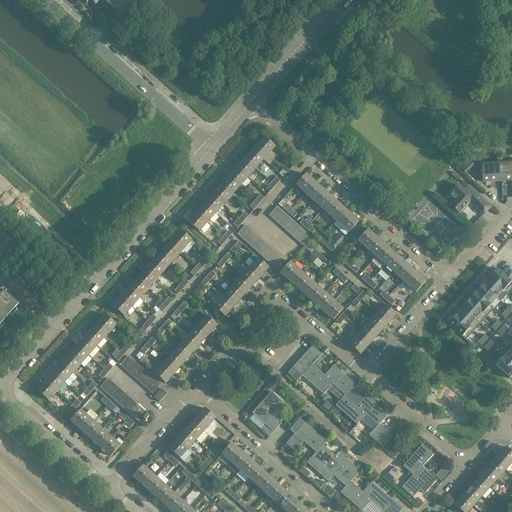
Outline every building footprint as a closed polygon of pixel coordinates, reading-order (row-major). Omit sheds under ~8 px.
[(82,0),(86,3),(89,0),(94,5),(99,0),(102,0),(114,10),(122,0),(82,0)] [(335,77),(332,80),(341,88),(344,85),(342,82),(338,79),(335,77)] [(275,147),(264,137),(256,146),(261,150),(257,154),(263,160),(275,147)] [(263,160),(257,154),(261,150),(256,146),(244,159),(255,169),(258,166),(263,160)] [(255,169),(244,159),(236,168),(247,178),(249,175),(255,169)] [(482,164),(482,168),(483,182),(501,181),(500,163),(482,164)] [(510,163),(500,163),(501,181),(511,180),(510,163)] [(247,178),(236,168),(228,177),(239,186),(241,184),(247,178)] [(283,178),(288,172),(284,168),(279,174),(283,178)] [(304,193),(314,182),(305,174),(295,185),(304,193)] [(239,186),(228,177),(220,186),(231,195),(233,194),(239,186)] [(276,177),(272,182),(276,185),(280,181),(276,177)] [(276,185),(272,182),(268,186),(266,185),(261,191),(266,196),(276,185)] [(314,201),(323,190),(314,182),(304,193),(306,195),(314,201)] [(483,214),(490,207),(461,182),(467,188),(469,189),(466,193),(458,185),(449,195),(454,200),(450,205),(460,214),(470,202),(483,214)] [(511,189),(511,185),(503,188),(506,196),(511,193),(511,189)] [(231,195),(220,186),(212,195),(223,204),(224,203),(231,195)] [(331,208),(336,202),(323,190),(314,201),(317,204),(323,209),(327,204),(331,208)] [(223,204),(212,195),(204,204),(215,213),(216,213),(223,204)] [(260,195),(255,201),(259,204),(264,199),(260,195)] [(255,201),(249,207),(253,210),(259,204),(255,201)] [(335,221),(345,210),(336,202),(331,208),(327,204),(323,209),(327,213),(335,221)] [(285,203),(281,208),(287,213),(291,209),(285,203)] [(215,213),(204,204),(196,213),(207,222),(215,213)] [(273,219),(281,210),(277,206),(269,216),(273,219)] [(291,209),(287,213),(293,218),(297,214),(291,209)] [(277,223),(285,214),(281,210),(273,219),(277,223)] [(348,232),(358,221),(345,210),(335,221),(348,232)] [(207,222),(196,213),(188,222),(199,232),(207,222)] [(244,213),(239,219),(243,222),(248,216),(244,213)] [(281,226),(289,217),(285,214),(277,223),(281,226)] [(285,230),(293,221),(289,217),(281,226),(285,230)] [(239,219),(233,225),(237,228),(243,222),(239,219)] [(303,219),(299,224),(305,229),(309,225),(303,219)] [(289,234),(297,225),(293,221),(285,230),(289,234)] [(237,235),(241,238),(249,229),(245,225),(237,235)] [(293,237),(301,228),(297,225),(289,234),(293,237)] [(309,225),(305,229),(311,234),(315,230),(309,225)] [(297,241),(305,232),(301,228),(293,237),(297,241)] [(241,238),(245,242),(253,233),(249,229),(241,238)] [(367,249),(377,237),(367,229),(358,240),(367,249)] [(191,240),(180,231),(172,240),(177,244),(174,248),(180,253),(191,240)] [(228,231),(223,237),(227,240),(232,234),(228,231)] [(312,238),(305,232),(297,241),(304,247),(307,244),(312,238)] [(245,242),(249,245),(257,236),(253,233),(245,242)] [(329,243),(325,247),(331,252),(335,248),(344,238),(340,234),(331,244),(329,243)] [(249,245),(253,249),(261,240),(257,236),(249,245)] [(321,236),(318,240),(324,246),(327,242),(322,238),(323,238),(321,236)] [(223,237),(217,243),(221,246),(227,240),(223,237)] [(376,257),(386,245),(377,237),(367,249),(376,257)] [(180,253),(174,248),(177,244),(172,240),(161,253),(172,262),(174,260),(180,253)] [(261,240),(253,249),(257,253),(265,243),(261,240)] [(238,241),(234,246),(238,249),(242,245),(238,241)] [(265,243),(257,253),(261,256),(269,247),(265,243)] [(385,265),(395,253),(386,245),(376,257),(377,258),(385,265)] [(234,246),(230,250),(234,254),(238,249),(234,246)] [(269,247),(261,256),(265,260),(273,251),(269,247)] [(314,249),(311,253),(317,259),(320,255),(314,249)] [(273,251),(265,260),(269,263),(277,254),(273,251)] [(172,262),(161,253),(153,262),(164,271),(166,269),(172,262)] [(227,253),(222,259),(226,263),(231,257),(227,253)] [(394,273),(404,261),(395,253),(385,265),(387,266),(394,273)] [(257,258),(253,254),(249,259),(253,263),(257,258)] [(269,263),(273,267),(281,258),(277,254),(269,263)] [(320,255),(317,259),(323,264),(326,260),(320,255)] [(268,268),(257,258),(253,263),(249,267),(260,277),(268,268)] [(285,261),(281,258),(273,267),(277,271),(285,261)] [(222,259),(217,265),(221,269),(226,263),(222,259)] [(347,259),(344,263),(349,268),(353,265),(347,259)] [(201,261),(195,267),(199,271),(205,265),(201,261)] [(411,279),(416,273),(404,261),(394,273),(396,275),(403,280),(407,275),(411,279)] [(164,271),(153,262),(145,270),(156,280),(157,278),(164,271)] [(299,279),(303,274),(301,272),(290,262),(280,273),(289,281),(294,275),(299,279)] [(353,265),(349,268),(355,274),(359,270),(353,265)] [(195,267),(190,273),(194,277),(199,271),(195,267)] [(259,278),(260,277),(249,267),(241,276),(252,286),(259,278)] [(336,269),(333,273),(338,278),(342,274),(336,269)] [(511,282),(496,269),(489,278),(507,294),(504,290),(511,282)] [(156,280),(145,270),(137,279),(148,289),(149,288),(156,280)] [(211,271),(206,277),(210,281),(215,275),(211,271)] [(403,280),(416,292),(426,281),(416,273),(411,279),(407,275),(403,280)] [(316,285),(311,281),(307,278),(303,274),(299,279),(294,275),(289,281),(301,292),(302,292),(307,286),(312,290),(316,285)] [(338,278),(344,283),(348,279),(342,274),(338,278)] [(365,275),(361,279),(367,284),(371,280),(365,275)] [(251,288),(252,286),(241,276),(233,285),(244,295),(251,288)] [(206,277),(201,283),(204,287),(210,281),(206,277)] [(507,294),(489,278),(482,285),(500,301),(507,294)] [(148,289),(137,279),(129,288),(140,298),(141,297),(148,289)] [(184,279),(179,285),(183,289),(188,283),(184,279)] [(371,280),(367,284),(373,290),(377,286),(371,280)] [(179,285),(174,291),(178,295),(183,289),(179,285)] [(242,297),(244,295),(233,285),(226,294),(230,298),(227,302),(233,308),(242,297)] [(315,304),(325,293),(316,285),(312,290),(307,286),(302,292),(315,304)] [(357,294),(360,290),(354,285),(351,289),(357,294)] [(500,301),(482,285),(475,293),(493,309),(494,309),(490,305),(496,298),(500,302),(500,301)] [(140,298),(129,288),(121,297),(132,307),(140,298)] [(0,324),(18,304),(4,291),(0,294),(0,324)] [(362,291),(357,297),(361,301),(367,295),(362,291)] [(383,291),(379,295),(385,300),(389,296),(383,291)] [(324,312),(334,301),(325,293),(315,304),(324,312)] [(493,309),(475,293),(468,301),(486,317),(493,309)] [(233,308),(227,302),(230,298),(226,294),(214,307),(225,317),(233,308)] [(389,296),(385,300),(391,306),(395,302),(389,296)] [(132,307),(121,297),(112,306),(123,316),(132,307)] [(168,297),(163,303),(167,307),(172,301),(168,297)] [(357,297),(352,303),(356,307),(361,301),(357,297)] [(333,320),(343,309),(334,301),(324,312),(333,320)] [(486,317),(468,301),(462,308),(480,324),(486,317)] [(183,302),(178,308),(182,312),(187,306),(183,302)] [(163,303),(158,309),(162,313),(167,307),(163,303)] [(387,324),(396,315),(385,305),(376,314),(381,319),(387,324)] [(178,308),(173,314),(177,318),(182,312),(178,308)] [(480,324),(462,308),(455,315),(473,332),(480,324)] [(346,309),(341,315),(345,318),(350,313),(346,309)] [(209,335),(217,325),(203,313),(199,317),(202,320),(198,325),(209,335)] [(104,337),(116,324),(105,314),(97,324),(102,328),(98,332),(104,337)] [(387,324),(381,319),(376,314),(368,323),(373,327),(379,333),(387,325),(387,324)] [(153,315),(148,320),(152,324),(157,319),(153,315)] [(341,315),(336,321),(340,324),(345,318),(341,315)] [(473,332),(455,315),(447,324),(465,340),(473,332)] [(148,320),(142,327),(146,330),(152,324),(148,320)] [(168,320),(162,326),(166,330),(171,324),(168,320)] [(378,335),(379,333),(373,327),(368,323),(360,332),(365,336),(362,340),(368,346),(378,335)] [(104,337),(98,332),(102,328),(97,324),(85,336),(96,346),(104,337)] [(208,335),(209,335),(198,325),(190,334),(201,344),(208,335)] [(162,326),(157,332),(161,335),(166,330),(162,326)] [(368,346),(362,340),(365,336),(360,332),(349,345),(360,355),(368,346)] [(200,345),(201,344),(190,334),(182,343),(193,353),(200,345)] [(96,346),(85,336),(77,345),(88,355),(96,346)] [(151,338),(146,344),(150,348),(155,342),(151,338)] [(191,355),(193,353),(182,343),(174,352),(185,362),(191,355)] [(146,344),(141,350),(145,353),(150,348),(146,344)] [(88,355),(77,345),(69,354),(80,364),(88,355)] [(125,346),(120,352),(124,355),(129,349),(125,346)] [(312,346),(307,352),(317,360),(321,355),(312,346)] [(511,353),(507,349),(500,356),(499,354),(498,355),(511,367),(511,353)] [(114,354),(116,356),(114,358),(118,361),(124,355),(120,352),(118,350),(114,354)] [(139,352),(135,357),(139,360),(143,355),(139,352)] [(183,364),(185,362),(174,352),(166,361),(171,365),(167,369),(173,374),(183,364)] [(317,360),(307,352),(303,357),(312,365),(317,360)] [(80,364),(69,354),(61,363),(72,373),(80,364)] [(511,375),(511,367),(498,355),(491,363),(509,379),(511,375)] [(128,356),(120,365),(124,369),(132,360),(128,356)] [(312,365),(303,357),(298,362),(308,370),(312,365)] [(108,364),(104,370),(108,373),(116,364),(111,360),(110,362),(109,363),(109,364),(108,364)] [(128,373),(136,363),(132,360),(124,369),(128,373)] [(173,374),(167,369),(171,365),(166,361),(154,374),(165,384),(173,374)] [(308,370),(298,362),(293,368),(302,376),(303,376),(308,370)] [(72,373),(61,363),(53,372),(64,382),(72,373)] [(132,376),(140,367),(136,363),(128,373),(132,376)] [(312,365),(308,370),(303,376),(324,394),(330,387),(326,383),(332,377),(327,373),(325,376),(312,365)] [(333,366),(327,373),(332,377),(326,383),(330,387),(332,385),(345,396),(346,395),(355,385),(333,366)] [(140,367),(132,376),(136,380),(144,371),(140,367)] [(302,376),(293,368),(288,374),(296,382),(302,376)] [(104,370),(98,376),(102,379),(108,373),(104,370)] [(140,383),(148,374),(144,371),(136,380),(140,383)] [(64,382),(53,372),(45,381),(56,391),(64,382)] [(144,387),(152,378),(148,374),(140,383),(144,387)] [(104,391),(112,382),(108,378),(100,388),(104,391)] [(148,390),(156,381),(152,378),(144,387),(148,390)] [(56,391),(45,381),(37,391),(48,400),(56,391)] [(156,381),(148,390),(152,394),(160,385),(156,381)] [(93,382),(88,388),(92,391),(97,385),(93,382)] [(108,395),(116,386),(112,382),(104,391),(108,395)] [(112,398),(120,389),(116,386),(108,395),(112,398)] [(88,388),(82,393),(86,397),(92,391),(88,388)] [(116,402),(124,393),(120,389),(112,398),(116,402)] [(154,397),(159,402),(166,394),(161,389),(154,397)] [(120,406),(128,396),(124,393),(116,402),(120,406)] [(271,415),(282,402),(271,393),(252,414),(273,433),(281,424),(271,415)] [(358,406),(346,395),(345,396),(335,406),(357,425),(363,417),(359,413),(365,406),(361,403),(358,406)] [(124,409),(132,400),(128,396),(120,406),(124,409)] [(388,415),(367,396),(361,403),(365,406),(359,413),(363,417),(365,415),(378,425),(378,426),(379,425),(388,415)] [(104,397),(101,401),(107,406),(110,402),(104,397)] [(77,399),(72,405),(76,409),(81,403),(77,399)] [(128,413),(136,404),(132,400),(124,409),(128,413)] [(328,400),(324,405),(329,409),(333,405),(328,400)] [(110,402),(107,406),(113,412),(116,407),(110,402)] [(147,415),(148,414),(136,404),(128,413),(140,423),(143,420),(145,421),(149,417),(147,415)] [(72,405),(66,411),(70,415),(76,409),(72,405)] [(204,431),(215,418),(204,409),(196,418),(202,423),(199,427),(204,431)] [(89,427),(93,422),(80,410),(70,421),(79,429),(85,423),(89,427)] [(122,413),(119,417),(125,422),(128,418),(122,413)] [(128,418),(125,422),(131,428),(134,423),(128,418)] [(204,431),(199,427),(202,423),(196,418),(185,430),(196,440),(197,438),(204,431)] [(326,441),(300,418),(290,430),(295,434),(304,442),(316,452),(316,453),(318,452),(326,442),(326,441)] [(93,441),(102,430),(93,422),(89,427),(85,423),(79,429),(93,441)] [(369,435),(374,440),(383,429),(379,425),(378,426),(378,425),(369,435)] [(383,429),(374,440),(378,444),(388,433),(383,429)] [(102,449),(111,438),(102,430),(93,441),(102,449)] [(196,440),(185,430),(177,439),(188,449),(188,448),(196,440)] [(198,439),(202,442),(208,434),(204,432),(198,439)] [(388,433),(378,444),(383,448),(393,437),(388,433)] [(304,442),(295,434),(290,439),(299,447),(304,442)] [(111,457),(120,446),(111,438),(102,449),(111,457)] [(179,458),(188,449),(177,439),(168,448),(179,458)] [(225,439),(219,445),(223,449),(229,443),(225,439)] [(299,447),(290,439),(286,444),(295,452),(299,447)] [(338,453),(326,442),(318,452),(316,453),(316,452),(307,463),(329,482),(335,474),(330,470),(336,464),(332,459),(338,453)] [(231,463),(240,452),(231,443),(221,454),(231,463)] [(219,445),(214,451),(218,455),(223,449),(219,445)] [(403,466),(410,472),(414,468),(421,474),(425,470),(422,467),(433,455),(422,445),(403,466)] [(511,462),(511,452),(506,447),(498,456),(504,462),(500,465),(505,470),(511,462)] [(240,470),(249,460),(240,452),(231,463),(240,470)] [(338,453),(332,459),(336,464),(330,470),(335,474),(337,472),(349,482),(350,483),(351,481),(360,471),(338,452),(338,453)] [(167,453),(164,457),(169,462),(173,458),(167,453)] [(505,470),(500,465),(504,462),(498,456),(486,469),(497,479),(500,476),(505,470)] [(209,457),(203,463),(207,467),(212,461),(209,457)] [(173,458),(169,462),(175,468),(179,464),(173,458)] [(249,478),(258,468),(249,460),(240,470),(241,471),(249,478)] [(203,463),(198,469),(202,472),(207,467),(203,463)] [(156,478),(143,466),(133,477),(142,485),(147,479),(151,483),(156,478)] [(258,486),(267,476),(258,468),(249,478),(250,480),(258,486)] [(414,468),(410,472),(413,475),(402,487),(413,497),(432,476),(425,470),(421,474),(414,468)] [(436,476),(442,480),(447,473),(442,468),(436,476)] [(185,469),(181,473),(187,478),(190,474),(185,469)] [(212,472),(208,469),(204,473),(214,482),(217,478),(211,473),(212,472)] [(497,479),(486,469),(478,478),(489,488),(491,486),(497,479)] [(187,478),(184,481),(188,485),(191,481),(196,486),(200,482),(190,474),(187,478)] [(267,494),(276,484),(267,476),(258,486),(260,488),(267,494)] [(162,483),(156,478),(151,483),(147,479),(142,485),(155,497),(165,486),(162,483)] [(217,478),(214,482),(220,487),(223,483),(217,478)] [(489,488),(478,478),(470,487),(481,497),(482,495),(489,488)] [(363,492),(351,481),(350,483),(349,482),(340,493),(362,511),(368,504),(364,500),(370,493),(366,489),(363,492)] [(200,482),(196,486),(204,493),(207,489),(200,482)] [(371,483),(366,489),(370,493),(364,500),(368,504),(366,507),(371,511),(382,511),(383,511),(388,506),(392,501),(371,483)] [(280,498),(285,492),(279,486),(276,484),(267,494),(276,502),(280,498)] [(328,484),(323,489),(330,497),(335,491),(328,484)] [(164,505),(174,494),(165,486),(155,497),(164,505)] [(481,497),(470,487),(462,496),(473,506),(474,505),(481,497)] [(207,489),(204,493),(211,500),(215,496),(207,489)] [(229,489),(226,493),(231,498),(235,494),(229,489)] [(293,509),(298,503),(285,492),(280,498),(276,502),(279,505),(285,510),(289,506),(293,509)] [(172,511),(174,511),(183,502),(174,494),(164,505),(172,511)] [(235,494),(231,498),(237,503),(241,499),(235,494)] [(467,511),(473,506),(462,496),(454,505),(461,511),(467,511)] [(221,501),(217,505),(223,510),(227,506),(221,501)] [(392,501),(388,506),(394,511),(399,511),(402,509),(392,501)] [(190,511),(192,510),(183,502),(174,511),(190,511)] [(505,502),(499,508),(503,511),(509,505),(505,502)] [(286,511),(306,511),(307,511),(298,503),(293,509),(289,506),(285,510),(286,511)]
